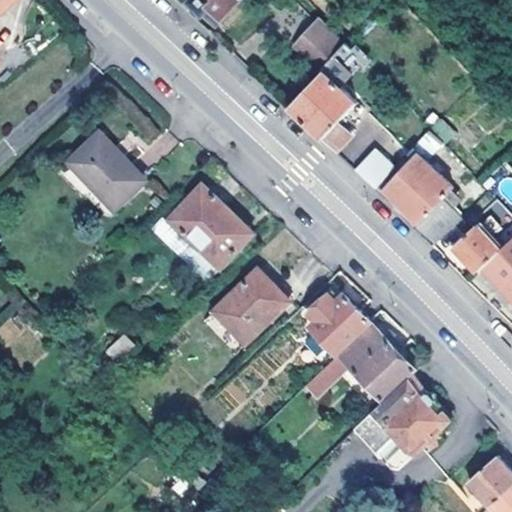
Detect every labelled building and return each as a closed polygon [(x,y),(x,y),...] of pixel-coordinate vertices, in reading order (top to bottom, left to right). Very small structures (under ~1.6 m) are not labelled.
[(242,0),(194,0),(196,1),(194,3),(202,10),(203,8),(220,24),(242,0)] [(323,72),(351,44),(326,18),(296,47),(323,72)] [(317,132),(339,152),(354,136),(341,122),(360,103),(339,82),(354,67),(348,60),(357,50),(351,44),(323,72),(324,74),(291,108),(317,132)] [(423,125),(450,142),(458,130),(431,113),(423,125)] [(424,132),(417,146),(435,155),(442,141),(424,132)] [(147,183),(103,135),(70,166),(116,212),(147,183)] [(358,170),(377,188),(393,170),(374,152),(358,170)] [(434,245),(464,217),(455,209),(461,203),(453,194),(458,189),(420,152),(385,189),(422,225),(418,229),(434,245)] [(229,210),(205,187),(172,220),(222,269),(254,235),(229,210)] [(485,268),(511,243),(511,236),(492,217),(483,228),(480,224),(456,248),(467,260),(479,273),(485,268)] [(511,243),(485,268),(502,287),(511,297),(511,243)] [(292,304),(261,271),(215,313),(247,345),(292,304)] [(372,326),(374,325),(358,308),(346,295),(340,303),(330,295),(312,313),(319,320),(313,326),(341,356),(372,326)] [(419,372),(389,341),(387,341),(372,326),(341,356),(312,384),(322,396),(352,367),(356,371),(357,373),(386,404),(414,377),(419,372)] [(142,348),(130,335),(112,353),(124,365),(142,348)] [(414,377),(386,404),(377,413),(416,456),(454,422),(440,406),(439,394),(428,393),(414,377)] [(491,508),(511,488),(511,470),(507,465),(500,456),(469,484),(491,508)] [(190,464),(182,472),(199,489),(206,481),(190,464)] [(511,511),(511,488),(491,508),(494,511),(511,511)]
